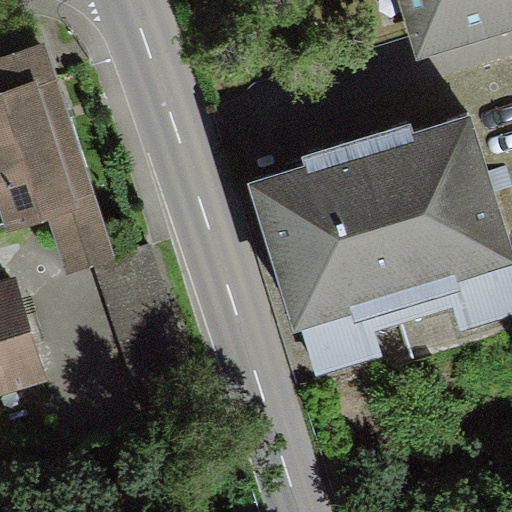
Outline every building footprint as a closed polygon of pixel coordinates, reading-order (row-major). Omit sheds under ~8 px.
[(511,0),(403,0),(417,43),(511,14),(511,0)] [(0,220),(50,205),(66,255),(119,238),(48,17),(0,32),(0,220)] [(511,209),(473,81),(249,148),(295,299),(300,298),(320,363),(384,344),(376,317),(456,293),(463,316),(511,301),(511,250),(507,234),(511,232),(511,209)] [(144,409),(202,389),(151,236),(93,255),(144,409)] [(18,249),(0,254),(0,370),(50,356),(18,249)]
